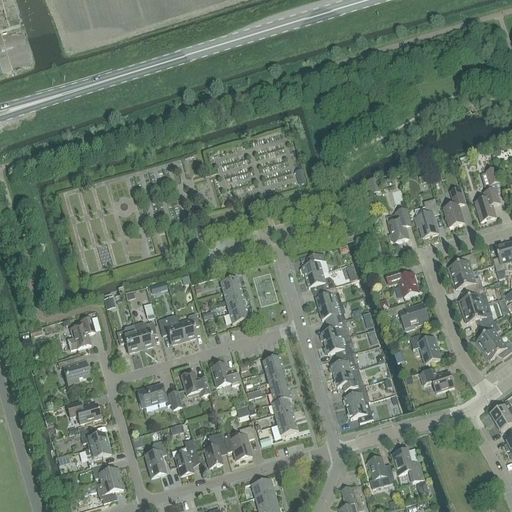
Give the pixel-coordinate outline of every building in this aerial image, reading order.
[(487,175),(481,176),(485,189),(491,187),(490,187),(500,184),(496,171),(487,173),(487,175)] [(302,172),(296,174),(298,181),(305,179),(303,175),(302,172)] [(368,183),(371,195),(380,193),(376,181),(368,183)] [(450,194),(454,207),(444,210),(450,230),(464,225),(459,208),(465,206),(460,191),(450,194)] [(475,204),(481,224),(496,220),(493,208),(500,206),(497,196),(496,191),(490,193),(483,195),(484,201),(475,204)] [(440,216),(439,215),(435,201),(424,204),(427,216),(415,220),(418,229),(420,228),(423,240),(439,235),(434,218),(440,216)] [(412,230),(407,211),(398,214),(397,217),(387,220),(390,231),(387,233),(390,243),(394,245),(409,241),(407,231),(412,230)] [(329,229),(322,231),(325,239),(331,237),(329,229)] [(505,265),(511,262),(511,257),(508,244),(495,248),(499,259),(493,261),(497,273),(505,270),(505,265)] [(311,267),(303,269),(303,270),(301,271),(303,276),(305,276),(306,280),(323,275),(329,273),(326,263),(324,256),(309,261),(311,267)] [(458,260),(460,266),(447,270),(451,281),(473,274),(471,268),(475,266),(472,256),(458,260)] [(355,274),(353,268),(347,271),(349,277),(355,274)] [(419,295),(415,284),(416,284),(413,275),(401,280),(399,273),(386,277),(389,288),(399,285),(403,299),(419,295)] [(451,281),(455,293),(467,289),(468,294),(483,290),(480,279),(475,280),(473,274),(451,281)] [(306,280),(309,290),(321,287),(322,293),(336,289),(334,284),(330,281),(325,282),(323,275),(306,280)] [(220,284),(223,295),(240,290),(237,279),(220,284)] [(160,293),(168,291),(165,284),(158,286),(160,293)] [(324,299),(316,301),(319,312),(342,305),(339,296),(338,297),(336,289),(322,293),(324,299)] [(223,295),(226,305),(243,300),(240,290),(223,295)] [(470,299),(458,303),(462,315),(484,308),(488,306),(486,300),(483,290),(468,294),(470,299)] [(226,305),(229,316),(246,311),(243,300),(226,305)] [(379,303),(382,312),(390,310),(388,301),(379,303)] [(345,315),(342,305),(319,312),(322,322),(326,321),(328,327),(345,322),(343,317),(345,315)] [(400,316),(405,333),(416,329),(415,328),(429,323),(428,321),(429,321),(430,320),(430,318),(430,316),(429,315),(428,315),(426,315),(423,306),(406,311),(405,306),(390,311),(386,312),(389,319),(400,316)] [(478,322),(480,328),(481,330),(494,323),(490,313),(486,314),(484,308),(462,315),(465,326),(478,322)] [(246,311),(229,316),(232,326),(249,322),(246,311)] [(189,322),(179,325),(184,342),(188,340),(190,342),(196,340),(196,338),(194,329),(199,328),(196,316),(189,318),(188,320),(189,322)] [(166,320),(158,323),(163,338),(169,337),(171,345),(172,345),(172,347),(178,345),(179,343),(184,342),(179,325),(177,319),(167,321),(166,320)] [(88,337),(95,335),(91,320),(80,323),(82,328),(71,331),(73,340),(68,342),(70,352),(76,351),(91,347),(88,337)] [(325,346),(342,341),(350,339),(345,322),(328,327),(330,333),(322,335),(322,336),(320,337),(322,342),(324,342),(325,346)] [(481,330),(485,336),(475,344),(482,354),(500,340),(497,335),(500,332),(494,323),(481,330)] [(143,324),(134,327),(135,329),(141,350),(145,349),(147,350),(153,348),(153,346),(151,337),(156,336),(153,324),(145,326),(144,325),(143,324)] [(135,329),(134,327),(125,330),(124,331),(124,332),(117,335),(120,346),(126,345),(128,353),(129,353),(129,355),(135,353),(136,351),(141,350),(135,329)] [(41,330),(30,333),(31,339),(43,336),(41,330)] [(436,347),(437,347),(434,339),(426,342),(424,336),(410,341),(414,352),(419,350),(425,367),(441,362),(436,347)] [(350,339),(342,341),(325,346),(326,349),(324,351),(325,356),(328,356),(328,357),(336,354),(338,360),(355,355),(350,339)] [(482,354),(489,363),(497,357),(503,361),(511,353),(511,347),(508,343),(505,346),(500,340),(482,354)] [(360,372),(355,355),(338,360),(339,366),(331,368),(332,369),(330,371),(331,375),(333,376),(334,379),(359,372),(360,372)] [(263,363),(266,374),(283,369),(280,359),(263,363)] [(77,360),(58,365),(60,372),(64,371),(68,387),(78,384),(78,383),(89,379),(85,365),(79,366),(77,360)] [(211,370),(216,389),(231,385),(232,388),(239,386),(235,372),(228,373),(226,366),(211,370)] [(266,374),(269,385),(286,380),(283,369),(266,374)] [(359,372),(334,379),(337,390),(341,389),(343,394),(364,388),(359,372)] [(433,385),(436,396),(454,390),(449,375),(443,377),(442,375),(436,377),(434,372),(419,377),(423,388),(433,385)] [(181,378),(187,397),(200,394),(201,399),(210,396),(205,380),(197,382),(195,374),(181,378)] [(269,385),(272,395),(289,390),(286,380),(269,385)] [(137,393),(142,410),(166,403),(167,408),(172,406),(173,412),(182,409),(178,394),(169,397),(165,399),(162,386),(137,393)] [(367,399),(364,388),(352,392),(353,398),(345,400),(348,411),(365,406),(363,400),(367,399)] [(272,395),(274,405),(275,406),(289,402),(291,401),(289,390),(272,395)] [(271,406),(275,417),(292,412),(289,402),(275,406),(274,405),(271,406)] [(504,407),(504,408),(490,416),(496,426),(511,415),(511,408),(509,403),(504,407)] [(78,418),(80,426),(101,420),(96,406),(82,410),(80,404),(67,408),(70,420),(78,418)] [(369,405),(365,406),(348,411),(351,422),(359,419),(360,425),(374,422),(371,411),(369,405)] [(275,417),(277,427),(294,423),(292,412),(275,417)] [(511,415),(496,426),(501,434),(511,429),(511,431),(511,415)] [(294,423),(277,427),(280,438),(297,433),(294,423)] [(223,438),(227,455),(233,453),(236,463),(252,458),(248,442),(254,441),(251,429),(239,432),(241,439),(230,441),(229,437),(223,438)] [(88,445),(89,451),(108,446),(105,435),(94,438),(92,432),(80,435),(83,446),(88,445)] [(210,439),(213,449),(204,452),(209,470),(223,466),(219,454),(226,452),(221,435),(210,439)] [(175,459),(180,478),(193,475),(191,467),(200,465),(193,441),(184,444),(186,449),(177,452),(179,458),(175,459)] [(156,454),(145,457),(151,480),(166,476),(161,459),(166,457),(163,443),(153,445),(156,454)] [(108,446),(89,451),(85,452),(90,470),(102,466),(100,460),(111,456),(108,446)] [(392,457),(398,478),(409,475),(412,486),(424,483),(420,468),(413,470),(408,453),(392,457)] [(382,460),(365,465),(367,473),(371,472),(374,482),(370,483),(373,492),(383,488),(383,489),(396,485),(392,472),(386,474),(382,460)] [(100,480),(101,486),(120,481),(117,470),(106,474),(104,467),(92,470),(95,481),(100,480)] [(120,481),(101,486),(97,488),(101,502),(102,501),(103,506),(115,503),(113,495),(123,492),(120,481)] [(251,486),(255,500),(274,494),(270,481),(251,486)] [(347,510),(339,511),(364,511),(358,488),(342,492),(347,510)] [(255,500),(258,511),(263,511),(278,508),(274,494),(255,500)]
